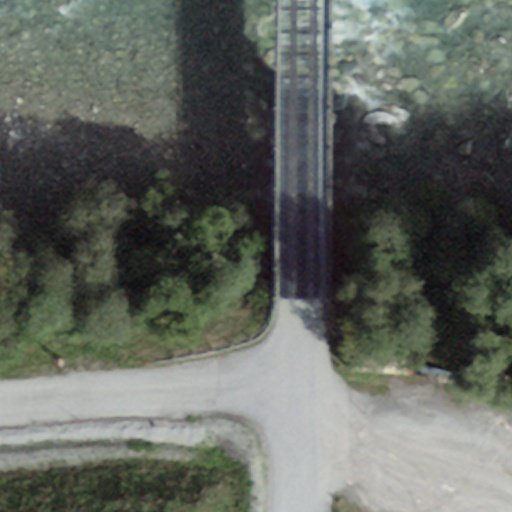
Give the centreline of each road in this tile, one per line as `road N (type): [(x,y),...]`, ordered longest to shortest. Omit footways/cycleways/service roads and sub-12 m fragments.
road 1 (track): [(301,395),(0,411)]
road 2 (track): [(299,511),(302,322)]
